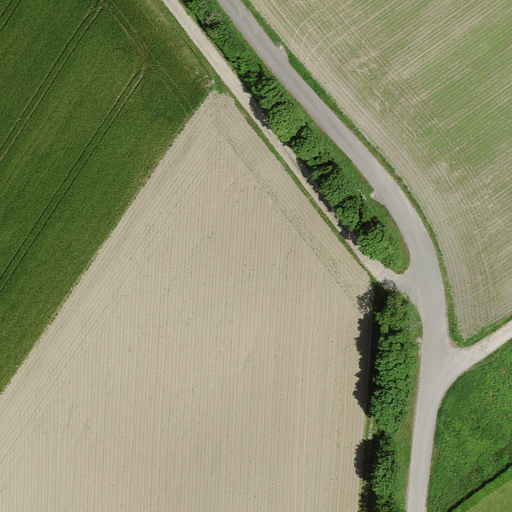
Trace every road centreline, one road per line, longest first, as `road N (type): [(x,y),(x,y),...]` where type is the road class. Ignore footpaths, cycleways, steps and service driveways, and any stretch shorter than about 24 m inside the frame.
road 1 (track): [(433,295),(369,269),(162,0)]
road 2 (track): [(382,276),(364,511)]
road 3 (residential): [(417,511),(430,364)]
